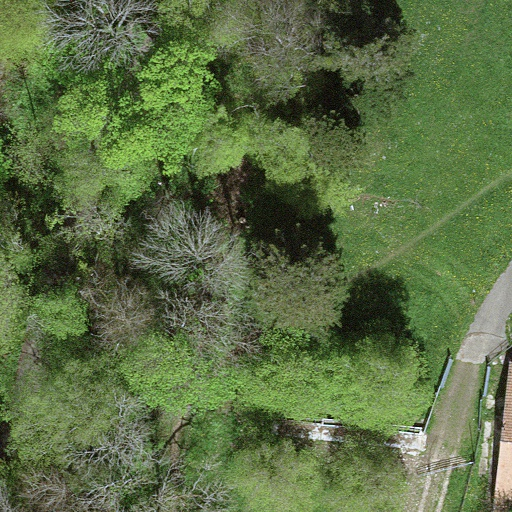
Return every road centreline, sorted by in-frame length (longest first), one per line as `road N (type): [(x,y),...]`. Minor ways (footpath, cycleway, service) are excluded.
road 1 (residential): [(0,479),(74,213),(101,149),(187,0)]
road 2 (track): [(511,276),(417,511)]
road 3 (track): [(0,142),(98,0)]
